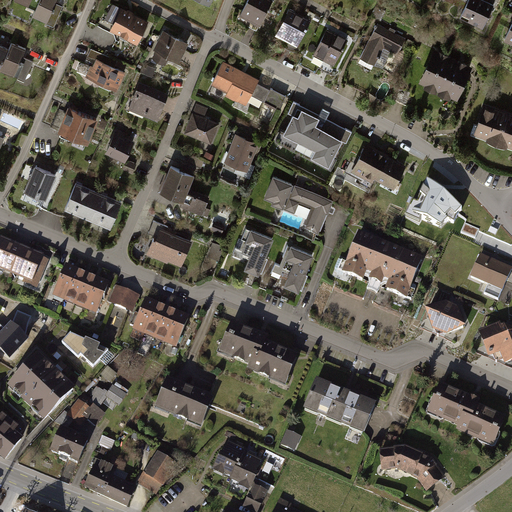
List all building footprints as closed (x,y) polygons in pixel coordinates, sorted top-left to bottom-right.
[(56,0),(39,0),(33,15),(47,21),(52,10),(54,11),(55,9),(53,8),(56,0)] [(273,1),(271,0),(248,0),(239,17),(259,27),(273,1)] [(494,5),(483,0),(468,0),(460,18),(482,28),(494,5)] [(114,23),(121,7),(113,3),(105,18),(114,23)] [(131,12),(121,7),(114,23),(111,29),(137,42),(148,20),(131,12)] [(310,23),(290,13),(277,39),(297,49),(310,23)] [(407,40),(380,26),(363,59),(376,66),(385,50),(398,57),(407,40)] [(189,46),(164,32),(153,52),(179,65),(189,46)] [(347,42),(327,32),(315,58),(335,67),(347,42)] [(26,48),(12,42),(1,69),(18,76),(24,62),(20,61),(26,48)] [(0,70),(9,49),(0,45),(0,70)] [(97,58),(115,65),(118,60),(91,48),(89,54),(97,58)] [(471,69),(434,53),(420,85),(458,101),(471,69)] [(115,65),(97,58),(94,66),(91,64),(85,76),(100,82),(99,85),(110,90),(111,87),(118,90),(126,70),(115,65)] [(259,79),(222,60),(210,83),(225,91),(224,94),(245,105),(251,94),(257,83),(259,79)] [(168,92),(140,80),(128,107),(157,119),(168,92)] [(269,89),(257,83),(251,94),(264,100),(269,89)] [(269,89),(264,100),(279,107),(285,94),(270,87),(269,89)] [(319,115),(293,101),(288,111),(292,113),(282,132),(314,148),(309,157),(327,166),(341,139),(346,142),(352,131),(327,118),(330,112),(322,108),(319,115)] [(511,114),(484,104),(473,133),(511,147),(511,114)] [(99,117),(69,105),(59,128),(89,140),(99,117)] [(24,121),(4,112),(0,119),(0,121),(20,130),(24,121)] [(220,127),(192,115),(185,133),(213,145),(220,127)] [(136,140),(116,131),(107,151),(127,160),(136,140)] [(259,147),(236,137),(224,163),(248,174),(259,147)] [(384,151),(366,142),(355,163),(350,161),(344,172),(357,179),(355,182),(369,189),(375,179),(381,182),(379,184),(397,194),(402,183),(397,181),(405,166),(384,154),(383,154),(384,151)] [(58,178),(34,168),(24,193),(47,203),(58,178)] [(195,178),(171,168),(159,197),(204,216),(209,203),(188,194),(195,178)] [(334,199),(275,174),(266,196),(308,214),(305,222),(321,228),(334,199)] [(462,210),(427,180),(418,202),(413,200),(405,217),(419,223),(421,219),(441,228),(447,220),(454,224),(457,215),(462,210)] [(123,205),(77,185),(66,210),(112,230),(123,205)] [(479,230),(465,224),(461,233),(476,239),(479,230)] [(194,241),(160,226),(148,255),(182,269),(194,241)] [(274,242),(250,232),(236,266),(260,276),(274,242)] [(424,260),(360,233),(343,273),(408,300),(424,260)] [(49,263),(0,242),(0,274),(38,290),(49,263)] [(315,258),(289,249),(277,282),(302,291),(315,258)] [(511,270),(511,269),(481,255),(471,277),(488,285),(484,294),(498,300),(511,270)] [(110,289),(67,271),(54,300),(97,318),(110,289)] [(141,299),(117,290),(111,306),(134,315),(141,299)] [(447,302),(426,311),(433,330),(446,337),(466,329),(458,307),(447,302)] [(190,320),(146,303),(134,333),(177,351),(190,320)] [(502,327),(501,324),(479,333),(489,358),(500,353),(505,365),(511,362),(511,328),(506,325),(502,327)] [(26,340),(11,327),(0,338),(0,348),(10,358),(26,340)] [(299,357),(231,328),(218,359),(285,388),(299,357)] [(109,352),(71,336),(64,343),(83,361),(93,371),(109,352)] [(76,389),(38,354),(8,387),(45,422),(76,389)] [(116,374),(107,367),(101,375),(110,382),(116,374)] [(191,388),(167,378),(155,407),(201,426),(213,397),(191,388)] [(130,390),(116,381),(107,394),(94,386),(85,400),(100,410),(107,398),(119,406),(130,390)] [(377,406),(318,382),(305,413),(364,437),(377,406)] [(509,416),(441,386),(428,414),(457,427),(455,432),(494,449),(509,416)] [(89,410),(78,402),(67,417),(80,427),(86,419),(96,427),(105,415),(92,405),(89,410)] [(0,455),(5,459),(21,439),(13,433),(17,428),(0,413),(0,455)] [(90,440),(61,428),(50,454),(78,466),(90,440)] [(301,437),(287,430),(280,445),(294,451),(301,437)] [(115,442),(103,437),(99,445),(111,450),(115,442)] [(247,451),(248,449),(242,446),(243,444),(238,441),(237,443),(229,440),(224,451),(221,450),(213,466),(214,467),(213,469),(224,474),(225,472),(231,475),(230,478),(240,482),(239,484),(248,489),(250,487),(251,488),(259,471),(257,470),(262,459),(255,455),(256,454),(250,451),(249,452),(247,451)] [(407,447),(380,450),(382,471),(398,469),(419,478),(427,492),(446,478),(433,459),(407,447)] [(177,466),(157,453),(138,484),(157,496),(177,466)] [(97,472),(93,470),(85,489),(128,509),(137,489),(114,479),(118,469),(102,462),(97,472)] [(243,509),(250,511),(259,511),(269,493),(254,486),(243,509)] [(297,511),(289,508),(291,504),(280,499),(273,511),(297,511)]
